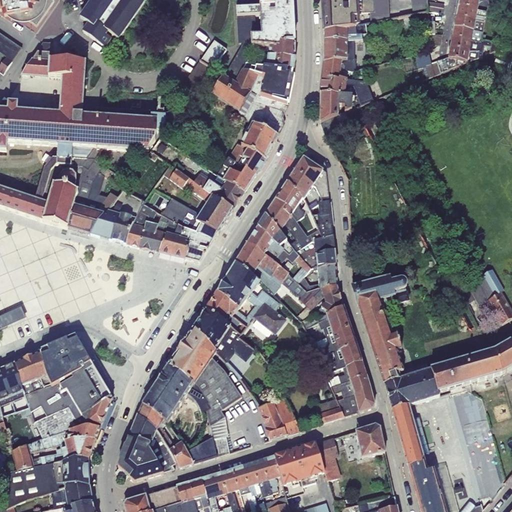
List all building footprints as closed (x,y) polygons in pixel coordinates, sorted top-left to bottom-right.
[(0,0),(0,12),(2,12),(3,18),(7,17),(8,18),(11,20),(14,22),(16,22),(18,23),(21,23),(24,23),(26,23),(28,23),(30,23),(37,27),(54,2),(51,0),(0,0)] [(82,32),(105,48),(112,39),(107,35),(109,32),(118,39),(145,0),(92,0),(80,18),(88,23),(82,32)] [(279,43),(294,44),(294,42),(294,41),(294,33),(294,31),(293,31),(293,23),(293,21),(292,12),(293,12),(293,10),(292,10),(292,1),(292,0),(247,0),(248,8),(236,9),(238,45),(243,45),(223,77),(234,83),(242,71),(257,47),(259,47),(279,49),(279,43)] [(322,0),(324,32),(348,30),(347,28),(360,26),(359,14),(370,14),(370,23),(390,19),(388,0),(365,0),(360,0),(322,0)] [(411,0),(413,15),(428,14),(428,11),(427,0),(411,0)] [(489,0),(459,0),(458,6),(487,12),(489,0)] [(429,3),(428,11),(442,13),(443,5),(429,3)] [(487,12),(458,6),(456,17),(485,22),(487,12)] [(428,24),(428,16),(409,20),(411,29),(428,26),(428,24)] [(485,22),(456,17),(454,27),(483,33),(485,22)] [(348,30),(324,32),(324,42),(355,42),(362,41),(362,36),(367,36),(365,26),(360,26),(347,28),(348,30)] [(483,33),(454,27),(452,38),(481,44),(481,41),(483,33)] [(22,49),(0,34),(0,54),(12,63),(22,49)] [(435,35),(429,35),(427,44),(438,46),(441,36),(435,35)] [(481,44),(452,38),(450,48),(483,55),(484,47),(490,48),(489,55),(495,52),(497,43),(481,41),(481,44)] [(227,50),(214,42),(199,61),(213,70),(227,50)] [(355,42),(324,42),(324,63),(341,62),(340,71),(347,72),(352,73),(354,72),(356,72),(356,60),(355,59),(355,42)] [(268,57),(295,59),(294,44),(279,43),(279,49),(259,47),(259,56),(268,57)] [(43,44),(38,52),(51,53),(53,53),(51,44),(43,44)] [(483,55),(450,48),(448,58),(437,62),(431,63),(425,66),(425,68),(429,79),(482,57),(483,55)] [(425,66),(431,63),(428,51),(414,56),(418,70),(425,68),(425,66)] [(4,101),(0,107),(0,152),(7,153),(8,144),(58,148),(103,150),(149,153),(154,134),(166,134),(168,131),(174,123),(179,116),(97,111),(97,118),(83,117),(86,64),(53,61),(53,53),(51,53),(38,52),(21,76),(62,81),(59,115),(18,113),(19,105),(4,101)] [(12,63),(0,54),(0,73),(3,76),(12,63)] [(266,69),(293,72),(295,59),(268,57),(266,69)] [(213,70),(199,61),(177,92),(190,101),(213,70)] [(346,80),(347,72),(340,71),(341,62),(324,63),(324,64),(324,65),(324,69),(323,69),(323,70),(324,70),(323,77),(322,77),(322,78),(322,79),(340,79),(346,80)] [(234,83),(251,94),(281,104),(287,106),(288,102),(287,102),(293,72),(266,69),(252,68),(251,75),(242,71),(234,83)] [(252,126),(278,138),(280,134),(278,130),(281,125),(284,124),(279,111),(281,104),(251,94),(234,83),(223,77),(211,95),(239,113),(236,118),(252,126)] [(320,95),(345,96),(346,89),(357,90),(357,88),(365,89),(365,82),(346,80),(340,79),(322,79),(320,95)] [(358,100),(361,107),(374,102),(371,95),(365,82),(365,89),(357,88),(357,90),(358,97),(358,100)] [(320,95),(320,125),(339,116),(339,107),(345,107),(345,114),(361,107),(357,98),(352,100),(352,96),(345,96),(320,95)] [(287,106),(281,104),(279,111),(284,124),(281,125),(278,130),(280,134),(278,138),(285,125),(283,119),(289,106),(287,106)] [(339,116),(320,125),(326,141),(332,139),(333,142),(339,140),(337,136),(336,135),(341,133),(338,124),(347,119),(345,114),(339,116)] [(185,131),(174,123),(168,131),(180,139),(185,131)] [(242,146),(266,162),(278,138),(252,126),(251,128),(246,137),(242,146)] [(246,137),(251,128),(247,126),(242,135),(246,137)] [(238,144),(228,159),(256,177),(266,162),(242,146),(238,144)] [(43,223),(49,204),(54,187),(58,188),(60,180),(63,176),(68,174),(75,177),(77,181),(77,185),(75,193),(78,194),(75,202),(109,211),(118,199),(110,194),(107,199),(100,196),(104,179),(107,180),(111,172),(95,161),(103,150),(58,148),(57,159),(53,159),(44,169),(35,200),(0,187),(0,208),(43,222),(43,223)] [(228,159),(217,176),(245,194),(256,177),(228,159)] [(322,240),(333,237),(326,174),(304,159),(295,172),(313,187),(316,189),(324,204),(320,205),(318,206),(319,216),(312,217),(318,232),(322,240)] [(178,165),(175,170),(181,174),(185,169),(178,165)] [(171,167),(164,176),(182,190),(185,187),(208,204),(212,196),(194,183),(181,174),(175,170),(171,167)] [(313,187),(295,172),(288,183),(303,199),(305,201),(313,187)] [(201,173),(194,183),(212,196),(233,211),(245,194),(217,176),(214,182),(201,173)] [(49,204),(43,223),(68,230),(75,202),(78,194),(75,193),(77,185),(77,181),(75,177),(68,174),(63,176),(60,180),(58,188),(54,187),(49,204)] [(303,199),(288,183),(276,200),(295,213),(291,217),(297,224),(304,218),(305,215),(303,212),(301,211),(298,207),(303,199)] [(140,213),(143,206),(144,203),(124,191),(118,199),(109,211),(136,219),(140,213)] [(197,221),(218,234),(219,234),(226,224),(225,224),(233,211),(212,196),(208,204),(200,216),(197,221)] [(172,200),(162,217),(178,227),(174,237),(187,241),(186,244),(189,245),(185,261),(200,264),(214,241),(219,234),(218,234),(197,221),(200,216),(172,200)] [(297,224),(291,217),(295,213),(286,207),(276,200),(258,228),(289,257),(294,252),(296,254),(303,249),(313,243),(312,240),(313,239),(315,238),(316,242),(322,240),(318,232),(312,236),(307,238),(297,224)] [(75,202),(68,230),(90,236),(103,216),(109,211),(75,202)] [(146,224),(139,249),(160,254),(165,234),(157,231),(158,226),(152,225),(156,214),(143,206),(140,213),(149,218),(146,224)] [(103,216),(90,236),(126,246),(129,233),(136,219),(109,211),(103,216)] [(129,233),(126,246),(139,249),(146,224),(149,218),(140,213),(136,219),(129,233)] [(165,234),(160,254),(171,257),(185,261),(189,245),(186,244),(187,241),(174,237),(178,227),(162,217),(158,226),(157,231),(165,234)] [(258,228),(248,244),(280,267),(286,259),(292,265),(295,262),(302,269),(293,279),(298,285),(304,278),(312,270),(303,260),(296,254),(294,252),(289,257),(258,228)] [(315,256),(334,251),(333,237),(322,240),(316,242),(314,242),(315,249),(305,252),(303,249),(296,254),(303,260),(315,256)] [(235,263),(236,264),(260,285),(273,297),(281,288),(280,287),(282,285),(289,275),(280,267),(248,244),(247,244),(235,263)] [(318,270),(336,266),(334,251),(315,256),(303,260),(312,270),(313,269),(314,272),(318,270)] [(218,292),(218,293),(241,308),(247,301),(253,294),(260,285),(236,264),(225,280),(218,292)] [(306,293),(337,285),(336,266),(318,270),(319,285),(309,287),(304,278),(298,285),(306,293)] [(467,286),(460,291),(469,306),(476,302),(479,307),(487,302),(501,327),(511,319),(511,312),(502,294),(505,292),(492,271),(466,285),(467,286)] [(293,279),(289,275),(282,285),(295,297),(298,297),(301,299),(306,293),(298,285),(293,279)] [(439,395),(430,370),(401,380),(399,374),(404,373),(397,352),(401,351),(396,334),(392,335),(383,309),(410,303),(407,291),(410,287),(407,280),(404,279),(401,278),(399,278),(393,280),(393,278),(352,288),(352,289),(353,289),(357,305),(357,307),(358,307),(358,309),(359,309),(384,385),(383,385),(389,403),(392,413),(411,408),(440,398),(439,395)] [(337,285),(306,293),(301,299),(299,301),(307,308),(311,312),(324,299),(325,304),(320,307),(322,309),(316,316),(318,320),(343,307),(337,285)] [(257,298),(253,294),(247,301),(255,307),(246,319),(238,312),(232,319),(240,324),(242,326),(246,330),(254,320),(275,337),(287,321),(276,313),(281,306),(262,291),(257,298)] [(204,310),(206,311),(218,293),(216,292),(204,310)] [(206,311),(231,329),(235,331),(240,324),(232,319),(238,312),(241,308),(218,293),(206,311)] [(343,307),(318,320),(312,322),(310,319),(301,324),(304,331),(319,324),(321,331),(323,330),(326,338),(330,337),(327,329),(330,328),(332,335),(350,328),(343,307)] [(311,312),(307,308),(297,319),(301,324),(310,319),(316,316),(311,312)] [(238,340),(241,337),(236,333),(235,331),(231,329),(206,311),(193,330),(217,354),(228,364),(234,355),(246,364),(255,351),(238,340)] [(241,337),(246,330),(242,326),(236,333),(241,337)] [(356,345),(350,328),(332,335),(335,344),(333,345),(330,337),(326,338),(312,345),(314,350),(326,347),(329,355),(333,354),(337,352),(340,351),(356,345)] [(174,359),(169,366),(194,386),(198,389),(207,404),(206,405),(210,410),(207,413),(212,439),(213,442),(226,439),(229,438),(225,418),(222,412),(242,399),(225,372),(213,360),(217,354),(193,330),(192,332),(192,333),(189,338),(188,338),(187,339),(186,340),(186,341),(176,356),(175,357),(174,358),(174,359)] [(54,387),(91,364),(89,361),(76,339),(67,343),(67,341),(47,349),(48,351),(42,353),(40,354),(54,386),(54,387)] [(430,370),(439,395),(503,376),(511,370),(511,341),(494,352),(490,354),(484,355),(430,370)] [(362,363),(356,345),(340,351),(343,360),(340,361),(337,352),(333,354),(336,362),(334,363),(336,372),(343,370),(362,363)] [(40,354),(32,357),(45,389),(54,386),(40,354)] [(32,357),(23,361),(36,392),(45,389),(32,357)] [(23,361),(15,364),(24,392),(25,396),(36,392),(23,361)] [(367,377),(362,363),(343,370),(345,376),(338,378),(338,376),(333,378),(334,380),(328,381),(331,388),(367,377)] [(0,370),(0,402),(11,398),(24,392),(15,364),(0,370)] [(97,374),(91,364),(54,387),(54,386),(45,389),(36,392),(25,396),(30,410),(31,413),(41,407),(47,418),(69,408),(75,421),(82,416),(111,398),(111,397),(106,400),(104,393),(107,392),(106,391),(103,392),(96,375),(97,374)] [(194,386),(169,366),(162,377),(157,383),(158,383),(143,406),(164,422),(169,426),(188,395),(194,386)] [(106,400),(111,397),(97,374),(96,375),(103,392),(106,391),(107,392),(104,393),(106,400)] [(371,391),(367,377),(331,388),(334,396),(341,393),(344,400),(371,391)] [(194,386),(188,395),(193,399),(199,407),(202,413),(210,410),(206,405),(207,404),(198,389),(194,386)] [(496,497),(470,389),(453,393),(478,502),(496,497)] [(375,405),(371,391),(344,400),(337,402),(344,418),(372,410),(375,405)] [(284,397),(276,400),(287,437),(300,433),(295,420),(284,397)] [(111,398),(82,416),(75,421),(80,429),(89,426),(100,430),(104,422),(103,422),(106,414),(107,414),(106,414),(111,403),(112,403),(113,401),(111,398)] [(112,398),(111,398),(113,401),(112,403),(111,403),(106,414),(107,414),(106,414),(103,422),(104,422),(100,430),(101,430),(114,401),(112,398)] [(287,437),(276,400),(273,401),(273,404),(259,409),(269,442),(287,437)] [(344,418),(337,402),(336,400),(318,406),(324,425),(344,418)] [(164,422),(143,406),(138,417),(157,433),(163,424),(164,422)] [(35,424),(42,440),(68,432),(80,429),(75,421),(69,408),(47,418),(35,424)] [(411,408),(392,413),(407,467),(407,468),(419,511),(446,511),(437,479),(434,470),(428,472),(426,465),(424,456),(414,419),(411,408)] [(30,410),(20,412),(22,419),(27,418),(29,426),(35,424),(31,413),(30,410)] [(157,433),(138,417),(129,438),(150,447),(149,450),(164,474),(175,471),(173,467),(177,464),(169,451),(157,433)] [(420,418),(414,419),(424,456),(430,454),(420,418)] [(169,451),(181,443),(179,440),(173,444),(163,430),(166,426),(163,424),(157,433),(169,451)] [(64,463),(89,460),(100,430),(89,426),(80,429),(68,432),(69,444),(60,447),(61,450),(64,463)] [(375,427),(356,433),(364,459),(385,454),(380,429),(375,427)] [(69,444),(68,432),(42,440),(12,453),(17,472),(34,469),(64,463),(61,450),(56,451),(57,455),(32,461),(31,454),(60,447),(69,444)] [(135,483),(164,474),(149,450),(150,447),(129,438),(118,468),(135,483)] [(179,470),(217,459),(213,442),(212,439),(187,454),(181,443),(169,451),(177,464),(179,470)] [(230,455),(226,439),(213,442),(217,459),(230,455)] [(334,440),(316,445),(325,475),(328,483),(341,479),(335,459),(339,458),(334,440)] [(316,445),(274,458),(280,479),(283,488),(287,487),(291,485),(293,489),(300,487),(299,483),(301,483),(303,488),(316,484),(316,482),(318,481),(317,478),(325,475),(316,445)] [(273,458),(263,461),(272,495),(278,493),(277,489),(278,486),(277,481),(276,480),(280,479),(274,458),(273,458)] [(0,475),(0,484),(7,510),(14,507),(26,502),(51,494),(65,491),(66,486),(72,486),(89,487),(89,460),(64,463),(34,469),(17,472),(0,475)] [(252,464),(252,465),(261,494),(263,499),(273,496),(272,495),(263,461),(263,462),(254,464),(252,464)] [(244,467),(243,467),(256,511),(258,511),(266,510),(264,502),(257,504),(254,496),(261,494),(252,465),(244,467)] [(232,471),(238,491),(240,497),(246,495),(251,511),(256,511),(243,467),(242,468),(234,470),(232,471)] [(232,471),(221,474),(227,495),(231,507),(232,511),(239,511),(234,495),(233,495),(232,493),(238,491),(232,471)] [(221,474),(201,480),(210,511),(219,511),(216,498),(227,495),(221,474)] [(210,511),(201,480),(189,484),(197,511),(204,509),(204,511),(210,511)] [(189,484),(177,487),(182,504),(181,504),(182,511),(197,511),(189,484)] [(92,504),(89,487),(72,486),(66,486),(65,491),(51,494),(54,511),(70,508),(92,504)] [(126,502),(124,507),(125,511),(182,511),(181,504),(182,504),(177,487),(126,502)] [(285,498),(274,501),(276,507),(287,503),(285,498)] [(397,511),(395,498),(357,505),(358,511),(397,511)] [(344,500),(334,503),(337,511),(347,508),(344,500)] [(469,502),(460,511),(471,511),(474,509),(475,507),(469,502)] [(289,511),(287,503),(276,507),(267,509),(268,511),(289,511)]
